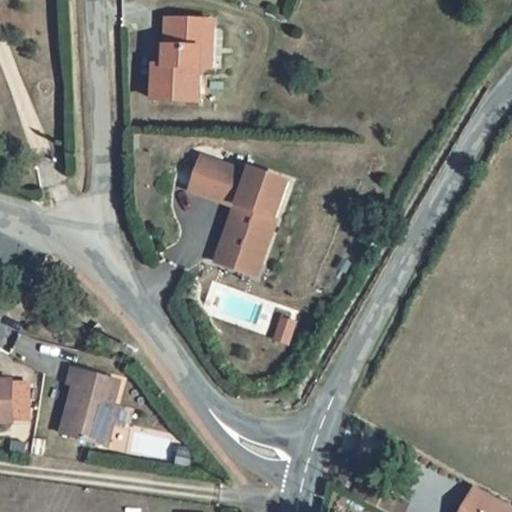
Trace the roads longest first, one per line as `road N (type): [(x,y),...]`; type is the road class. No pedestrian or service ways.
road 1 (unclassified): [(305,468),(346,370),(511,86)]
road 2 (residential): [(305,468),(243,442),(209,415),(94,239)]
road 3 (residential): [(94,239),(101,191),(97,0)]
road 4 (unknown): [(0,24),(29,85),(101,191)]
